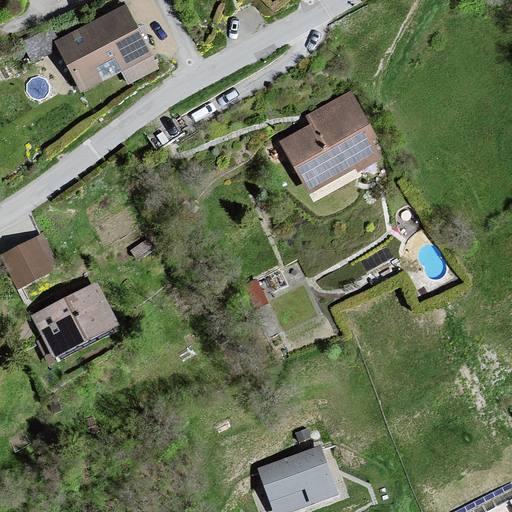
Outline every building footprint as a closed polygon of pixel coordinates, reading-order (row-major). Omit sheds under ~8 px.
[(163,75),(125,12),(58,52),(87,101),(123,80),(131,93),(163,75)] [(389,161),(352,94),(307,119),(313,129),(282,146),(314,203),(389,161)] [(64,278),(44,240),(1,261),(21,300),(64,278)] [(124,332),(101,286),(34,319),(57,365),(124,332)] [(311,511),(342,501),(323,449),(258,472),(272,511),(311,511)]
